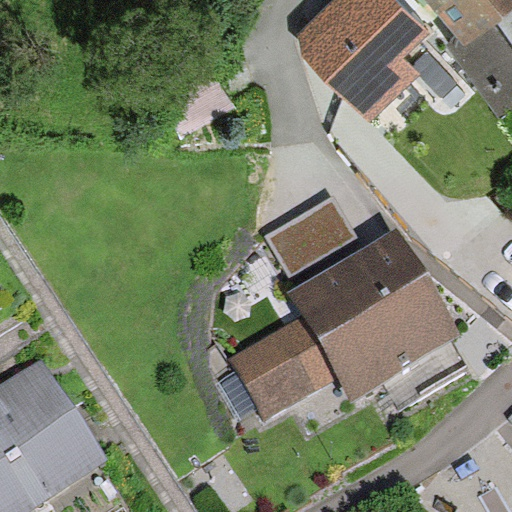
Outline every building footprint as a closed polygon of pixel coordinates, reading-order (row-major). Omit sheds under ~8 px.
[(429,30),(398,0),(331,0),(297,33),(307,57),(373,124),(423,75),(404,56),(429,30)] [(511,0),(442,0),(463,25),(451,35),(506,101),(511,96),(511,0)] [(299,281),(368,242),(344,199),(274,238),(299,281)] [(457,331),(398,230),(290,293),(304,318),(234,359),(266,412),(339,369),(353,392),(457,331)] [(0,511),(29,511),(107,461),(43,363),(0,391),(0,511)]
